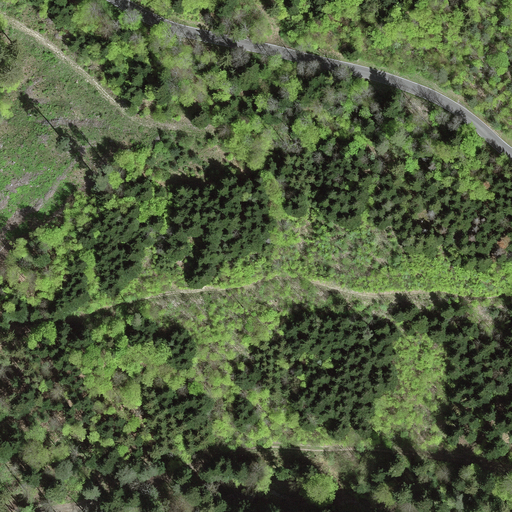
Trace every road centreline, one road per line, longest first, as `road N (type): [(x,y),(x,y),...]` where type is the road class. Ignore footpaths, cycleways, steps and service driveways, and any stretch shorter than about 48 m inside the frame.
road 1 (track): [(511,296),(364,296),(292,276),(140,300),(0,335)]
road 2 (track): [(456,109),(419,137),(374,150),(318,134),(207,138),(138,122),(34,32),(0,15)]
road 3 (track): [(37,511),(142,489),(217,454),(268,446),(364,445),(511,467)]
road 4 (tertiary): [(118,0),(178,28),(423,91),(511,154)]
